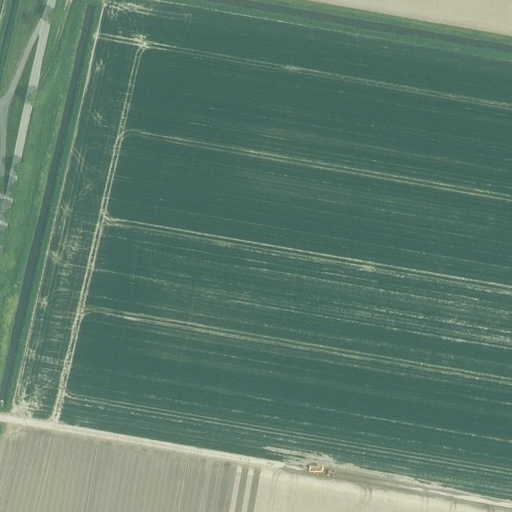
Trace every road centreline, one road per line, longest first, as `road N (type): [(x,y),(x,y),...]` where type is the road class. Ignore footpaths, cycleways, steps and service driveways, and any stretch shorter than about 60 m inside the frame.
road 1 (track): [(511,507),(0,418)]
road 2 (unclassified): [(0,236),(51,0)]
